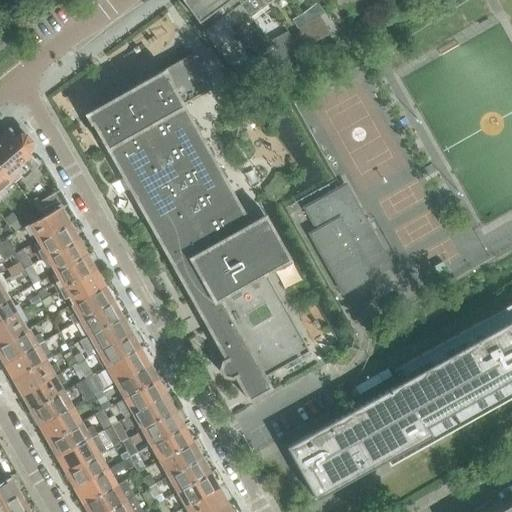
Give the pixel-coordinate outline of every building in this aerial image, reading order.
[(222,18),(209,0),(181,0),(199,23),(198,23),(204,32),(222,18)] [(240,5),(236,0),(209,0),(222,18),(240,5)] [(344,10),(348,0),(339,0),(335,4),(336,5),(342,9),(344,10)] [(355,12),(355,0),(348,0),(344,10),(348,11),(355,12)] [(365,10),(361,0),(355,0),(355,12),(362,11),(365,10)] [(374,6),(369,0),(361,0),(365,10),(369,9),(374,6)] [(324,25),(319,16),(308,22),(314,31),(324,25)] [(314,31),(308,22),(297,28),(303,37),(314,31)] [(330,34),(324,25),(314,31),(319,40),(330,34)] [(319,40),(314,31),(303,37),(308,46),(319,40)] [(292,55),(287,46),(276,52),(281,61),(292,55)] [(281,61),(276,52),(265,58),(270,68),(281,61)] [(290,260),(265,215),(249,224),(183,105),(210,89),(191,55),(130,89),(131,91),(88,116),(225,360),(222,361),(219,370),(223,377),(231,379),(234,377),(248,402),(271,389),(265,377),(309,352),(265,274),(290,260)] [(254,77),(248,68),(237,74),(242,83),(254,77)] [(38,163),(27,151),(31,148),(31,142),(26,136),(20,135),(16,139),(9,131),(0,138),(0,167),(12,181),(21,173),(24,175),(38,163)] [(12,181),(0,167),(0,196),(5,192),(3,189),(12,181)] [(391,266),(373,234),(366,223),(345,185),(339,188),(304,208),(316,230),(309,234),(343,293),(391,266)] [(41,219),(60,208),(67,204),(59,192),(39,202),(37,199),(29,204),(41,219)] [(37,242),(68,224),(60,208),(41,219),(24,229),(28,237),(33,234),(37,242)] [(41,259),(77,239),(68,224),(37,242),(41,250),(37,252),(41,259)] [(54,273),(86,255),(77,239),(41,259),(46,268),(50,266),(54,273)] [(6,240),(0,244),(0,254),(4,260),(15,253),(6,240)] [(59,291),(95,271),(86,255),(54,273),(59,281),(54,283),(59,291)] [(23,271),(19,263),(7,270),(11,278),(23,271)] [(36,274),(32,267),(25,271),(29,278),(36,274)] [(72,304),(104,286),(95,271),(59,291),(63,299),(68,297),(72,304)] [(18,281),(26,276),(23,272),(15,277),(18,281)] [(9,289),(4,281),(0,282),(0,304),(10,299),(6,291),(9,289)] [(81,320),(113,302),(104,286),(72,304),(77,312),(68,317),(73,325),(81,320)] [(48,297),(44,289),(37,293),(41,300),(48,297)] [(40,302),(37,296),(28,301),(31,307),(40,302)] [(53,303),(49,297),(41,302),(45,308),(53,303)] [(405,308),(399,297),(380,308),(386,318),(405,308)] [(0,324),(22,312),(18,304),(14,306),(10,299),(0,304),(0,324)] [(90,336),(121,318),(113,302),(81,320),(90,336)] [(336,419),(286,447),(287,448),(316,500),(386,461),(390,467),(492,410),(511,398),(511,304),(394,370),(401,383),(336,419)] [(27,321),(22,312),(0,324),(0,344),(27,330),(23,323),(27,321)] [(99,351),(130,334),(121,318),(90,336),(83,340),(79,342),(88,357),(99,351)] [(0,355),(4,363),(43,342),(39,334),(32,339),(27,330),(0,344),(0,355)] [(107,366),(139,349),(130,334),(99,351),(107,366)] [(52,357),(43,342),(4,363),(13,378),(45,361),(52,357)] [(116,382),(148,364),(139,349),(107,366),(116,382)] [(75,363),(71,356),(64,360),(68,367),(75,363)] [(22,394),(52,378),(60,373),(55,365),(49,368),(45,361),(13,378),(22,394)] [(91,375),(84,361),(77,365),(85,379),(91,376),(91,375)] [(125,398),(156,380),(148,364),(116,382),(125,398)] [(31,409),(62,392),(59,386),(65,382),(60,373),(52,378),(22,394),(31,409)] [(103,390),(94,375),(85,380),(94,396),(103,390)] [(133,413),(165,395),(156,380),(125,398),(133,413)] [(345,391),(342,384),(335,388),(339,395),(345,391)] [(40,425),(72,408),(62,392),(31,409),(40,425)] [(110,406),(102,392),(94,396),(102,411),(108,407),(110,406)] [(142,428),(173,410),(165,395),(133,413),(142,428)] [(98,405),(94,397),(84,403),(88,411),(98,405)] [(117,423),(109,408),(108,407),(102,411),(103,412),(111,426),(117,423)] [(48,441),(81,424),(72,408),(40,425),(48,441)] [(151,444),(183,427),(173,410),(142,428),(151,444)] [(111,426),(103,412),(102,411),(95,415),(103,431),(111,426)] [(127,438),(118,423),(118,422),(117,423),(111,426),(111,427),(115,434),(120,443),(121,442),(127,438)] [(57,456),(97,434),(92,426),(85,431),(81,424),(48,441),(57,456)] [(159,459),(191,442),(183,427),(151,444),(159,459)] [(96,456),(98,455),(94,448),(102,444),(97,434),(57,456),(66,471),(95,455),(96,456)] [(137,453),(129,439),(129,438),(127,438),(121,442),(129,457),(136,454),(137,453)] [(168,475),(200,457),(191,442),(159,459),(168,475)] [(144,469),(136,454),(129,457),(134,467),(137,473),(144,469)] [(74,487),(104,471),(105,472),(107,470),(98,455),(96,456),(95,455),(66,471),(74,487)] [(83,502),(113,486),(113,487),(116,485),(111,477),(124,470),(125,472),(134,467),(129,457),(107,470),(105,472),(104,471),(74,487),(83,502)] [(177,491),(209,473),(200,457),(168,475),(177,491)] [(186,507),(218,489),(209,473),(177,491),(186,507)] [(154,484),(149,476),(142,480),(147,488),(154,484)] [(6,479),(0,482),(0,505),(19,495),(9,478),(6,479)] [(88,511),(101,511),(121,501),(122,502),(134,496),(125,481),(116,486),(116,485),(113,487),(113,486),(83,502),(88,511)] [(161,495),(155,484),(147,489),(147,490),(151,497),(156,504),(162,500),(159,495),(161,495)] [(189,511),(213,511),(227,505),(218,489),(186,507),(189,511)] [(0,511),(27,511),(29,511),(19,495),(0,505),(0,511)] [(141,511),(142,511),(134,496),(122,502),(121,501),(101,511),(141,511)] [(159,511),(168,511),(162,501),(156,505),(159,511)]
